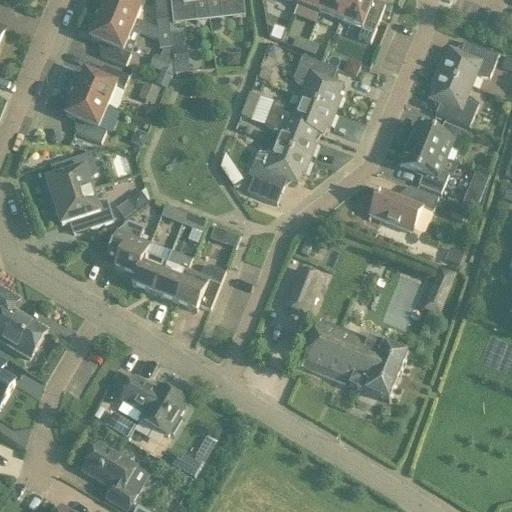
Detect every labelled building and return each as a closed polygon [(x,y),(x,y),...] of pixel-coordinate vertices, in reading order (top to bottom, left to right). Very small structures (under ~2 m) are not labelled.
[(107,0),(99,20),(132,33),(158,44),(159,52),(171,50),(165,0),(154,0),(153,0),(157,32),(136,24),(141,11),(116,0),(107,0)] [(206,4),(205,0),(169,0),(172,27),(186,25),(184,7),(206,4)] [(205,0),(206,4),(230,2),(232,20),(245,19),(242,0),(205,0)] [(300,0),(298,7),(319,15),(324,0),(300,0)] [(324,0),(319,15),(340,24),(349,0),(324,0)] [(373,5),(374,0),(349,0),(340,24),(362,32),(358,42),(371,47),(386,10),(373,5)] [(99,20),(90,42),(104,48),(100,59),(125,70),(130,58),(123,55),(132,33),(99,20)] [(292,50),(303,54),(307,45),(296,40),(292,50)] [(307,45),(303,54),(314,59),(318,49),(307,45)] [(442,61),(436,76),(471,90),(475,81),(489,82),(494,70),(498,59),(464,45),(459,56),(449,52),(445,62),(442,61)] [(302,59),(293,83),(304,91),(300,101),(335,115),(341,99),(338,98),(342,88),(332,84),(336,73),(302,59)] [(84,75),(74,97),(107,110),(116,89),(124,92),(129,80),(103,69),(98,80),(84,75)] [(428,103),(439,107),(434,118),(469,132),(473,121),(478,108),(467,100),(471,90),(436,76),(430,91),(433,93),(428,103)] [(147,84),(140,99),(155,106),(162,90),(147,84)] [(79,125),(74,137),(100,147),(106,135),(98,132),(107,110),(74,97),(65,119),(79,125)] [(249,97),(245,108),(254,111),(259,100),(249,97)] [(273,105),(268,117),(317,136),(316,137),(322,139),(326,129),(329,130),(335,115),(300,101),(296,110),(282,109),(273,105)] [(245,108),(241,119),(250,123),(254,111),(245,108)] [(278,139),(274,148),(310,162),(316,147),(313,146),(316,137),(317,136),(268,117),(264,129),(267,131),(278,139)] [(415,128),(407,148),(445,163),(450,152),(458,155),(466,135),(443,126),(439,137),(415,128)] [(304,177),(310,162),(274,148),(270,158),(257,156),(248,180),(253,182),(248,196),(276,208),(282,193),(286,182),(297,186),(301,176),(304,177)] [(440,175),(445,163),(407,148),(399,168),(422,177),(418,189),(440,198),(445,187),(448,178),(440,175)] [(68,164),(72,175),(46,184),(54,207),(92,194),(88,183),(96,177),(90,157),(68,164)] [(461,213),(475,218),(491,179),(477,174),(461,213)] [(404,203),(380,193),(370,219),(411,236),(422,210),(433,215),(438,201),(410,190),(404,203)] [(86,220),(90,232),(112,224),(106,205),(95,205),(92,194),(54,207),(61,229),(86,220)] [(175,225),(182,228),(185,218),(174,214),(170,223),(175,225)] [(202,236),(206,227),(196,223),(185,218),(182,228),(193,232),(202,236)] [(114,271),(135,280),(136,280),(145,257),(146,258),(149,248),(138,244),(143,232),(128,226),(116,235),(105,261),(116,265),(114,271)] [(230,237),(226,248),(235,251),(239,241),(230,237)] [(136,280),(135,280),(131,289),(132,289),(153,298),(166,266),(146,258),(145,257),(136,280)] [(153,298),(174,307),(187,274),(166,266),(153,298)] [(225,276),(211,269),(202,273),(200,279),(187,274),(174,307),(196,315),(198,310),(210,314),(220,289),(225,276)] [(298,272),(283,311),(309,321),(324,282),(298,272)] [(434,283),(422,313),(439,320),(451,290),(434,283)] [(46,334),(12,313),(18,302),(0,291),(0,345),(29,363),(46,334)] [(366,344),(320,325),(301,371),(350,391),(388,406),(407,359),(366,344)] [(0,414),(15,387),(0,377),(0,414)] [(170,437),(173,438),(183,422),(180,421),(188,407),(161,390),(158,394),(136,380),(122,402),(144,416),(140,422),(168,440),(170,437)] [(130,440),(137,428),(115,416),(108,428),(130,440)] [(127,511),(135,499),(123,492),(136,471),(98,448),(82,476),(111,493),(105,504),(118,511),(127,511)]
